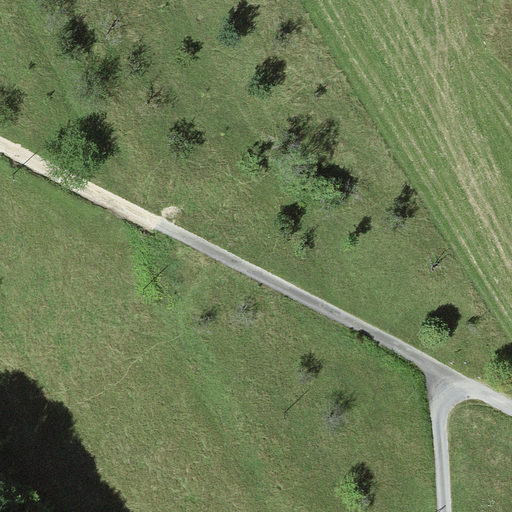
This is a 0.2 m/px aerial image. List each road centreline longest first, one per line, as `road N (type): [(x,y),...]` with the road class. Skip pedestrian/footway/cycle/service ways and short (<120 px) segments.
road 1 (track): [(511,409),(0,140)]
road 2 (track): [(437,368),(443,511)]
